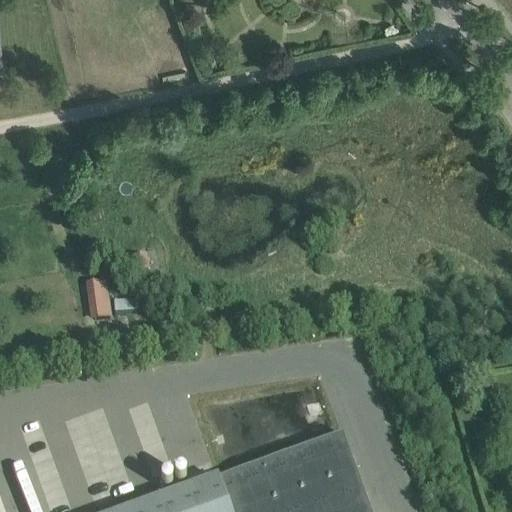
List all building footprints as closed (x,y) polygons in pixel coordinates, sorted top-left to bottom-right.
[(41,75),(38,38),(1,41),(4,78),(41,75)] [(163,282),(153,279),(151,285),(161,288),(163,282)] [(106,282),(99,283),(87,285),(88,293),(92,321),(111,319),(107,291),(106,282)] [(369,511),(343,436),(218,481),(229,511),(369,511)] [(229,511),(218,481),(132,511),(229,511)]
